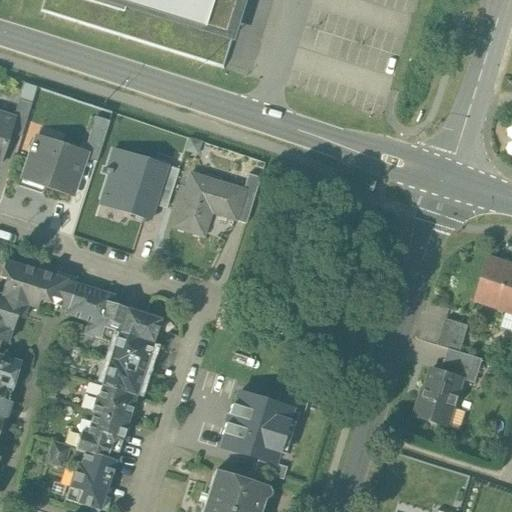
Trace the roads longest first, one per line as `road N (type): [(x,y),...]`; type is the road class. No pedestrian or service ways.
road 1 (tertiary): [(445,180),(0,33)]
road 2 (residential): [(138,511),(206,305),(0,237)]
road 3 (tertiary): [(341,511),(445,180)]
road 4 (tertiary): [(445,180),(503,0)]
